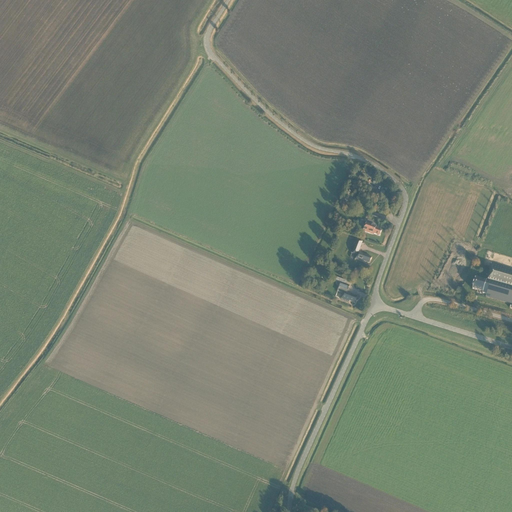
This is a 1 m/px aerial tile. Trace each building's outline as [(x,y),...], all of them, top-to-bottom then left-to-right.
[(358,184),(362,177),(356,174),(352,181),(358,184)] [(343,201),(347,203),(351,193),(347,191),(343,201)] [(386,220),(387,216),(373,211),(372,215),(386,220)] [(379,237),(381,231),(379,230),(380,230),(376,228),(376,226),(366,222),(363,231),(374,235),(379,237)] [(364,262),(369,264),(371,258),(366,256),(367,255),(358,252),(362,242),(357,240),(355,244),(351,254),(356,255),(355,259),(364,263),(364,262)] [(485,297),(511,305),(511,269),(491,264),(486,281),(475,278),(474,282),(473,282),(472,285),(473,285),(472,289),(482,292),(482,294),(486,295),(485,297)] [(337,292),(342,294),(340,299),(349,302),(354,303),(357,297),(351,295),(352,294),(347,293),(349,286),(340,283),(337,292)]
